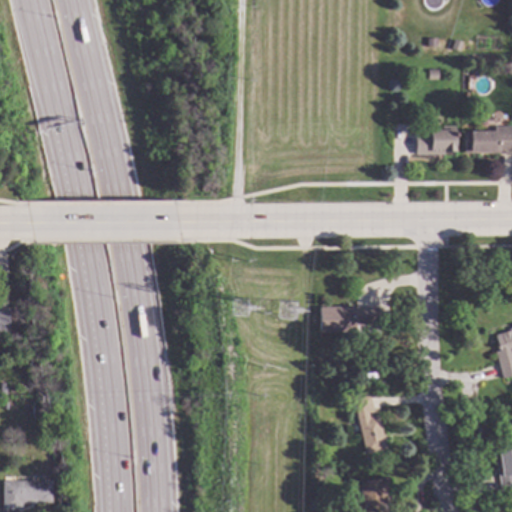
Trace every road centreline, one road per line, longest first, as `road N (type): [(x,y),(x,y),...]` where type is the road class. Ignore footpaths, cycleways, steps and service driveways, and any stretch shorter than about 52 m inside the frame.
road 1 (motorway): [(21,0),(82,264),(110,511)]
road 2 (motorway): [(159,511),(138,267),(83,0)]
road 3 (residential): [(425,220),(432,415),(445,511)]
road 4 (tertiary): [(511,218),(253,222)]
road 5 (tertiary): [(176,222),(34,222)]
